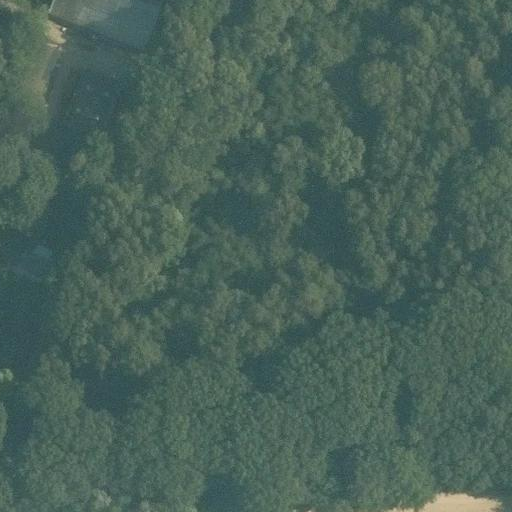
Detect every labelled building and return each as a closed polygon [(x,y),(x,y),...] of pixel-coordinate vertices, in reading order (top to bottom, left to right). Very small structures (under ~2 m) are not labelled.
[(37,0),(34,10),(49,16),(48,18),(144,57),(161,18),(168,0),(37,0)] [(34,48),(23,78),(10,112),(32,122),(58,59),(34,48)] [(98,145),(121,90),(85,75),(61,129),(98,145)] [(18,128),(3,162),(43,179),(58,145),(18,128)] [(44,184),(33,213),(59,224),(91,146),(65,135),(44,184)]
